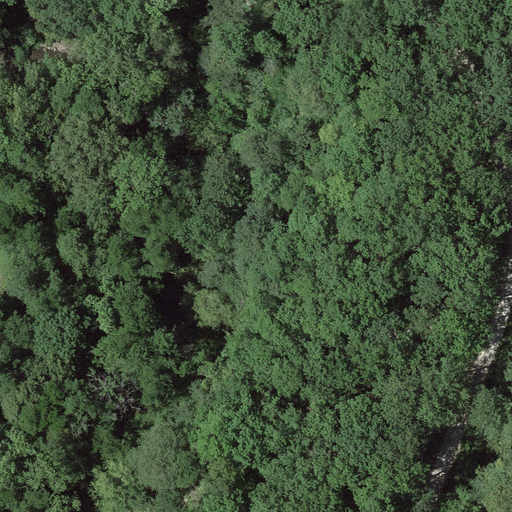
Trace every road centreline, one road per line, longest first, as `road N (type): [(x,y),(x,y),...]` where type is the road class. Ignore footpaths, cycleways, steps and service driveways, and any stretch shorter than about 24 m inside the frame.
road 1 (track): [(511,276),(426,511)]
road 2 (track): [(423,0),(489,112),(511,176)]
